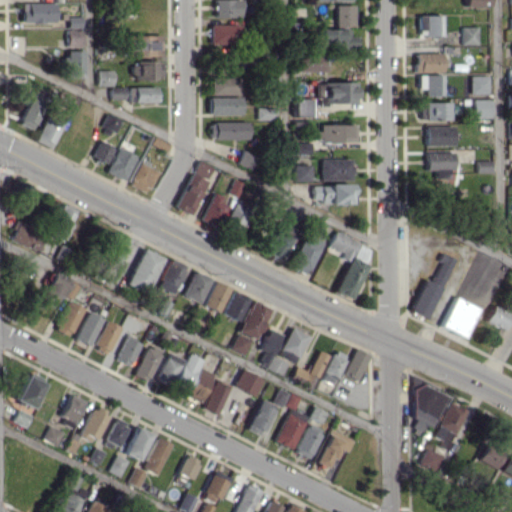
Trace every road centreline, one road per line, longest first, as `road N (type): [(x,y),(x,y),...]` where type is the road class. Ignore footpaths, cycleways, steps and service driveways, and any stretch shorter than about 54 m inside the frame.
road 1 (secondary): [(511,397),(306,302),(0,144)]
road 2 (residential): [(382,0),(389,511)]
road 3 (residential): [(0,331),(355,511)]
road 4 (residential): [(182,0),(182,153),(148,222)]
